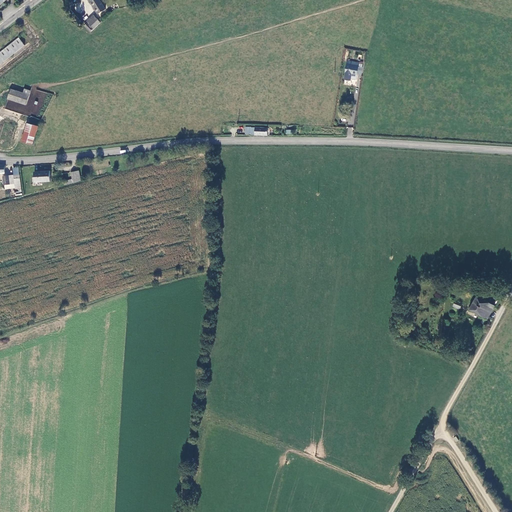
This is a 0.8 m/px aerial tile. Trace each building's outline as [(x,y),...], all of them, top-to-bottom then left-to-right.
[(98,0),(88,0),(97,14),(105,10),(98,0)] [(83,28),(90,33),(98,22),(90,16),(84,24),(86,26),(83,28)] [(16,40),(0,52),(0,65),(22,48),(16,40)] [(361,75),(361,62),(358,61),(357,63),(345,61),(344,73),(343,80),(350,81),(351,74),(361,75)] [(26,104),(29,95),(23,93),(11,90),(8,99),(26,104)] [(32,146),(38,126),(26,122),(20,142),(32,146)] [(81,181),(79,171),(71,173),(73,180),(65,182),(65,185),(81,181)] [(50,172),(36,173),(36,182),(51,181),(50,172)] [(7,189),(15,188),(15,185),(16,185),(15,179),(14,179),(14,176),(4,177),(5,186),(6,186),(7,189)] [(495,306),(477,296),(470,310),(488,320),(495,306)]
